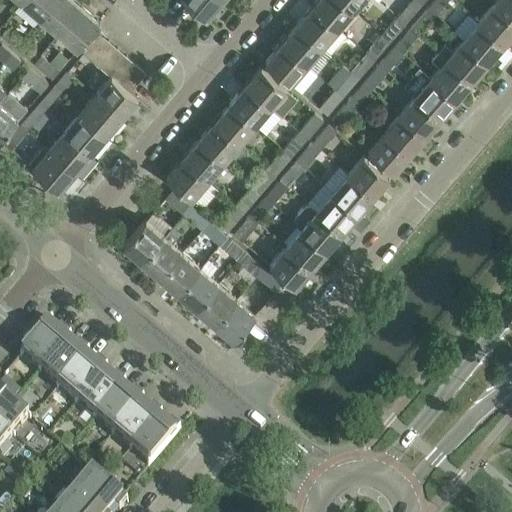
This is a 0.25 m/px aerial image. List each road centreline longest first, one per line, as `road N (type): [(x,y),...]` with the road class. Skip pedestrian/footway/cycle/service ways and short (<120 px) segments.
road 1 (residential): [(243,414),(511,96)]
road 2 (residential): [(243,414),(55,253)]
road 3 (residential): [(55,253),(206,72)]
road 4 (secondary): [(511,308),(365,476)]
road 5 (secondary): [(400,499),(511,385)]
road 6 (residential): [(160,511),(243,414)]
